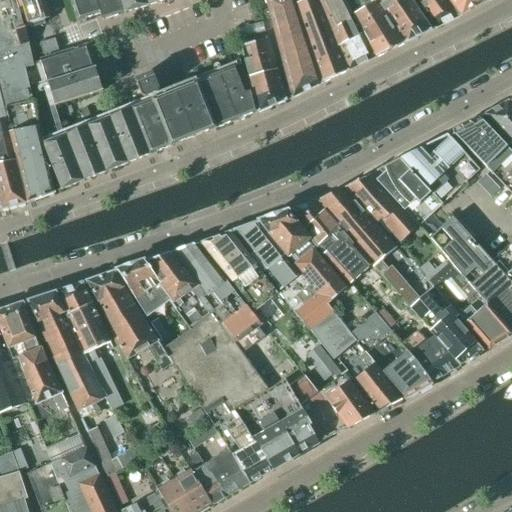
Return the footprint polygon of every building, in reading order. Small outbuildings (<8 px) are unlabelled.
[(33,68),(22,27),(15,0),(0,0),(0,105),(27,204),(54,194),(49,175),(41,141),(25,70),(33,68)] [(15,0),(22,27),(46,19),(40,0),(15,0)] [(106,21),(99,0),(70,0),(77,23),(100,16),(102,22),(106,21)] [(99,0),(106,21),(132,13),(127,0),(99,0)] [(127,0),(132,13),(161,3),(159,0),(127,0)] [(321,85),(296,5),(294,0),(265,0),(292,99),(302,95),(311,90),(321,85)] [(321,85),(348,72),(316,0),(311,0),(296,5),(321,85)] [(316,0),(348,72),(376,59),(344,0),(375,0),(404,45),(405,45),(431,32),(408,0),(316,0)] [(344,0),(376,59),(404,45),(375,0),(344,0)] [(414,0),(436,29),(460,17),(446,0),(414,0)] [(482,0),(446,0),(460,17),(486,3),(482,0)] [(55,40),(39,45),(42,56),(58,51),(55,40)] [(245,65),(257,114),(284,103),(268,41),(240,48),(245,65)] [(87,47),(39,62),(47,85),(94,70),(87,47)] [(213,131),(257,114),(245,65),(195,85),(213,131)] [(94,70),(47,85),(54,108),(102,93),(94,70)] [(167,111),(161,98),(158,91),(152,75),(135,82),(139,98),(143,100),(146,99),(148,104),(44,145),(43,140),(41,141),(49,175),(54,194),(55,194),(61,192),(173,147),(159,114),(167,111)] [(173,147),(213,131),(195,85),(161,98),(167,111),(159,114),(173,147)] [(511,107),(508,103),(507,104),(482,118),(511,149),(511,107)] [(0,211),(27,204),(0,105),(0,211)] [(511,195),(511,155),(478,120),(452,134),(453,135),(511,195)] [(398,161),(441,207),(479,171),(449,139),(428,159),(421,151),(420,150),(398,161)] [(417,228),(441,207),(398,161),(383,169),(385,173),(375,182),(417,228)] [(417,228),(375,182),(370,176),(347,188),(344,190),(376,225),(381,220),(401,243),(417,228)] [(408,308),(420,299),(392,267),(389,270),(381,261),(394,251),(340,191),(316,202),(329,217),(373,268),(408,308)] [(372,269),(373,268),(329,217),(316,202),(287,214),(292,220),(350,285),(370,267),(372,269)] [(326,306),(327,305),(350,285),(292,220),(287,214),(258,224),(271,239),(326,306)] [(511,285),(505,277),(492,263),(452,220),(429,240),(448,261),(500,320),(511,334),(511,285)] [(271,239),(258,224),(231,233),(244,249),(288,305),(292,310),(333,364),(337,361),(340,366),(362,349),(350,335),(357,329),(339,308),(333,313),(327,305),(326,306),(271,239)] [(283,318),(292,310),(288,305),(244,249),(231,233),(231,234),(202,245),(255,313),(270,302),(283,318)] [(511,285),(511,244),(492,263),(505,277),(511,285)] [(215,308),(234,293),(209,261),(197,246),(173,254),(205,295),(215,308)] [(177,316),(205,295),(173,254),(144,264),(156,281),(177,316)] [(484,353),(511,336),(511,334),(500,320),(448,261),(434,272),(425,279),(433,289),(432,289),(466,327),(463,330),(484,353)] [(427,263),(418,270),(425,279),(434,272),(427,263)] [(189,335),(177,316),(156,281),(144,264),(117,274),(147,320),(150,324),(158,319),(174,344),(189,335)] [(165,356),(162,351),(113,275),(84,285),(104,322),(126,362),(149,350),(162,372),(173,365),(165,356)] [(101,324),(104,322),(84,285),(55,295),(64,313),(89,365),(98,361),(94,352),(111,344),(101,324)] [(460,367),(484,353),(463,330),(466,327),(432,289),(420,299),(408,308),(411,311),(434,337),(436,340),(460,367)] [(215,308),(241,340),(261,326),(234,293),(215,308)] [(101,388),(89,365),(64,313),(55,295),(28,304),(77,413),(78,413),(81,421),(94,414),(96,416),(102,413),(96,402),(104,398),(106,397),(101,388)] [(241,340),(215,308),(205,295),(177,316),(189,335),(174,344),(162,351),(165,356),(173,365),(201,410),(202,412),(224,398),(232,413),(236,411),(262,454),(273,471),(273,472),(298,457),(299,458),(311,451),(311,450),(318,446),(318,445),(307,424),(310,423),(289,388),(285,381),(269,391),(235,345),(241,340)] [(370,318),(375,314),(358,295),(354,299),(370,318)] [(38,351),(22,308),(22,306),(0,313),(0,332),(11,361),(19,358),(26,378),(19,381),(46,450),(80,436),(40,350),(38,351)] [(383,310),(376,316),(388,329),(389,331),(396,325),(383,310)] [(389,331),(388,329),(376,316),(375,314),(370,318),(357,329),(350,335),(362,349),(391,384),(403,400),(418,392),(431,384),(418,368),(410,357),(400,345),(389,331)] [(431,384),(460,367),(436,340),(434,337),(426,343),(417,331),(400,345),(410,357),(418,368),(431,384)] [(0,426),(11,454),(14,465),(24,462),(6,413),(27,403),(0,335),(0,426)] [(362,398),(344,376),(342,377),(319,346),(305,357),(314,369),(308,374),(318,388),(334,376),(337,381),(320,393),(345,428),(346,430),(347,431),(375,415),(362,398)] [(375,415),(403,400),(391,384),(362,349),(340,366),(346,374),(344,376),(362,398),(375,415)] [(345,428),(320,393),(317,395),(304,376),(289,388),(310,423),(307,424),(318,445),(346,430),(345,428)] [(123,407),(116,393),(114,393),(113,394),(106,397),(104,398),(112,412),(123,407)] [(224,398),(202,412),(207,421),(211,427),(212,426),(233,457),(232,457),(233,459),(239,468),(249,485),(273,471),(262,454),(236,411),(232,413),(224,398)] [(201,410),(187,419),(193,429),(207,421),(202,412),(201,410)] [(113,440),(124,435),(114,416),(103,422),(113,440)] [(196,448),(215,438),(210,428),(191,439),(196,448)] [(62,490),(98,476),(86,450),(62,461),(52,465),(62,490)] [(226,453),(204,467),(206,470),(225,499),(225,500),(249,485),(239,468),(233,459),(231,460),(226,453)] [(0,470),(3,478),(0,479),(0,511),(27,511),(24,501),(28,500),(19,473),(17,474),(10,454),(0,458),(0,470)] [(225,499),(206,470),(204,467),(200,461),(190,468),(212,508),(225,499)] [(70,511),(62,490),(52,465),(28,476),(41,509),(40,510),(40,511),(70,511)] [(189,511),(205,511),(212,508),(190,468),(189,468),(190,471),(173,481),(189,511)] [(62,490),(70,511),(114,511),(98,476),(62,490)] [(115,479),(109,482),(122,509),(129,505),(115,479)] [(170,511),(189,511),(173,481),(158,489),(170,511)] [(170,511),(158,489),(157,490),(158,492),(122,511),(170,511)]
